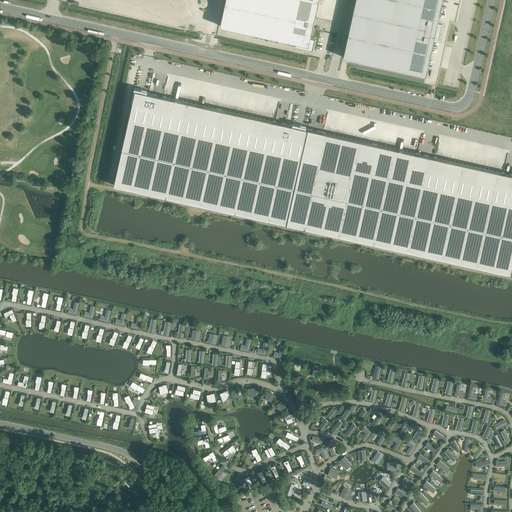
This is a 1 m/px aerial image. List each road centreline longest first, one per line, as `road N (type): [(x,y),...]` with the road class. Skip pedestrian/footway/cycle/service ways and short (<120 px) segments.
road 1 (unclassified): [(0,7),(454,109),(471,90),(492,0)]
road 2 (track): [(87,184),(511,277)]
road 3 (unclassified): [(191,511),(137,458),(0,424)]
road 4 (track): [(112,51),(80,229)]
